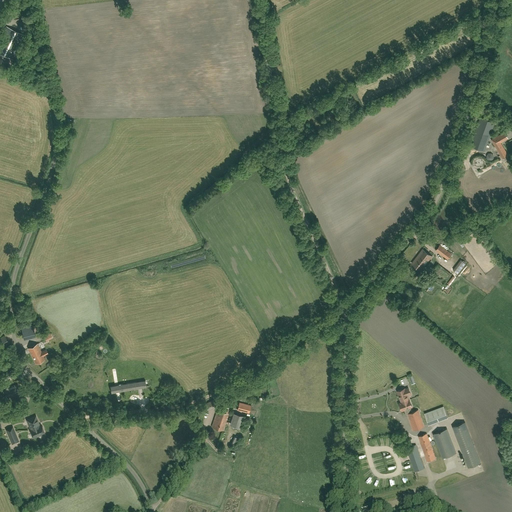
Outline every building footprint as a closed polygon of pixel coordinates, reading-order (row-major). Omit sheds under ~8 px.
[(0,53),(14,60),(25,35),(6,26),(0,39),(0,53)] [(33,60),(36,50),(30,48),(29,49),(28,48),(28,50),(29,51),(29,52),(25,51),(24,56),(27,57),(27,59),(33,60)] [(495,122),(480,117),(470,145),(484,150),(495,122)] [(504,132),(491,140),(502,159),(506,156),(498,141),(506,136),(504,132)] [(447,259),(452,254),(440,245),(435,250),(447,259)] [(421,270),(432,256),(422,249),(412,263),(421,270)] [(462,260),(454,270),(459,274),(467,263),(462,260)] [(446,280),(451,274),(438,264),(433,270),(436,272),(435,274),(438,276),(439,275),(446,280)] [(442,286),(444,282),(437,278),(435,282),(442,286)] [(399,294),(403,297),(405,294),(409,289),(405,286),(399,294)] [(21,328),(23,337),(35,334),(33,325),(21,328)] [(47,341),(54,338),(52,333),(45,337),(47,341)] [(0,345),(1,348),(9,343),(5,335),(0,338),(0,345)] [(37,344),(33,346),(28,348),(36,364),(45,359),(43,356),(48,354),(46,349),(41,352),(37,344)] [(92,377),(71,384),(74,393),(95,386),(92,377)] [(137,382),(111,386),(113,393),(138,388),(137,382)] [(20,391),(18,385),(4,389),(5,395),(20,391)] [(96,386),(75,395),(79,404),(100,395),(96,386)] [(397,391),(401,402),(399,403),(400,406),(400,407),(401,410),(402,411),(406,409),(408,414),(407,414),(413,430),(424,426),(418,410),(412,412),(410,407),(412,407),(409,399),(407,395),(411,394),(409,388),(405,389),(405,388),(397,391)] [(205,411),(218,404),(215,399),(202,405),(205,411)] [(249,413),(251,405),(239,402),(237,410),(249,413)] [(443,406),(424,413),(428,424),(447,417),(443,406)] [(223,430),(226,423),(229,414),(217,410),(212,427),(223,430)] [(234,413),(232,425),(242,427),(244,416),(234,413)] [(27,420),(31,429),(30,429),(33,437),(38,436),(38,435),(44,432),(42,425),(40,426),(36,416),(27,420)] [(467,467),(480,463),(465,422),(453,426),(467,467)] [(12,444),(19,441),(13,427),(6,429),(12,444)] [(447,429),(433,433),(442,458),(456,453),(455,450),(447,429)] [(406,448),(414,472),(424,468),(416,445),(412,446),(408,435),(407,436),(406,433),(403,435),(407,447),(406,448)] [(429,434),(420,436),(428,462),(437,459),(429,434)]
